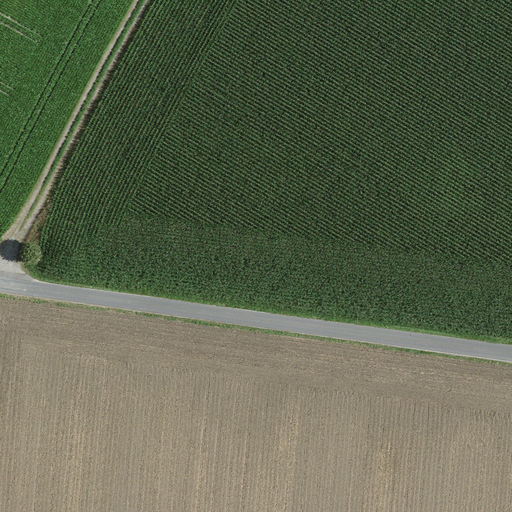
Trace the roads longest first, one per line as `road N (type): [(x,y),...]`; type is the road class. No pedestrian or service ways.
road 1 (unclassified): [(0,286),(511,350)]
road 2 (track): [(4,286),(16,243),(148,0)]
